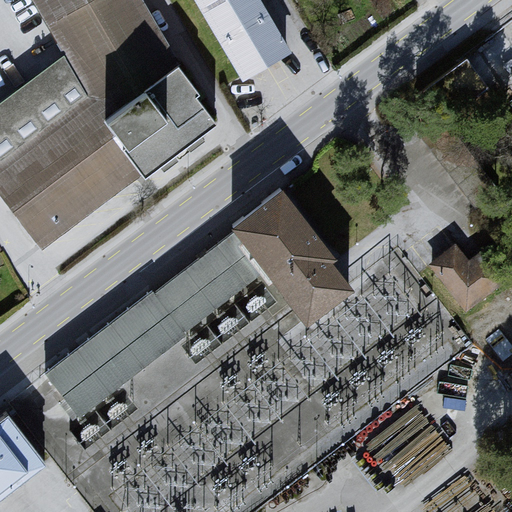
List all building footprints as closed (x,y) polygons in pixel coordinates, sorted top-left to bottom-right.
[(137,0),(28,0),(67,62),(0,110),(0,193),(47,251),(213,127),(137,0)] [(258,0),(197,0),(241,74),(286,48),(258,0)] [(298,334),(354,291),(343,277),(279,194),(224,236),(257,279),(298,334)] [(72,420),(257,279),(224,236),(39,377),(72,420)] [(451,250),(429,268),(464,313),(493,290),(473,264),(464,266),(451,250)] [(2,408),(0,409),(0,489),(41,459),(2,408)]
